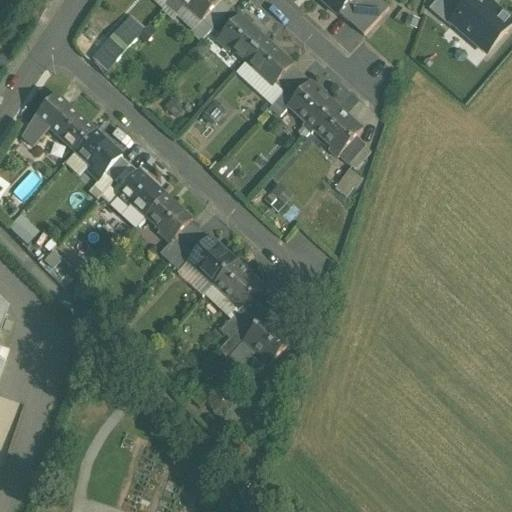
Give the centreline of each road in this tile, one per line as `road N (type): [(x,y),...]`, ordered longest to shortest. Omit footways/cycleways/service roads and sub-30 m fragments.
road 1 (residential): [(48,46),(307,275)]
road 2 (residential): [(275,0),(376,92)]
